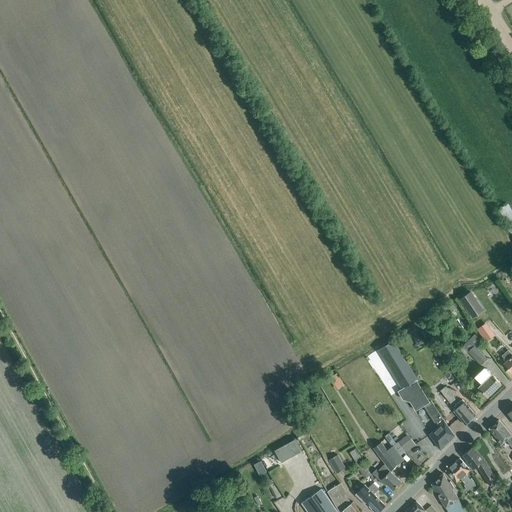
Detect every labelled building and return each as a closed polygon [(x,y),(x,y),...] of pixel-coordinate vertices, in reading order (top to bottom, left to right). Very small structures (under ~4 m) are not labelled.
[(501,208),(510,222),(511,220),(511,202),(511,201),(501,208)] [(470,292),(460,300),(467,310),(477,302),(470,292)] [(486,323),(477,329),(486,342),(495,335),(486,323)] [(416,330),(410,333),(417,346),(422,343),(416,330)] [(394,340),(379,350),(401,388),(417,379),(394,340)] [(481,365),(487,359),(475,345),(468,352),(481,365)] [(511,354),(508,351),(503,356),(507,362),(504,364),(511,372),(511,354)] [(484,367),(474,376),(477,379),(482,384),(479,387),(488,397),(501,384),(492,375),(487,370),(484,367)] [(332,384),(340,379),(337,373),(329,378),(332,384)] [(429,402),(416,381),(399,392),(404,399),(411,401),(416,410),(424,405),(438,426),(429,434),(440,450),(455,436),(431,400),(429,402)] [(450,403),(455,399),(454,397),(456,391),(446,387),(441,391),(450,403)] [(465,425),(475,415),(462,399),(455,405),(457,407),(453,410),(465,425)] [(511,436),(499,420),(489,429),(501,444),(506,440),(511,447),(511,436)] [(309,436),(312,434),(309,428),(297,435),(299,440),(308,435),(309,436)] [(401,439),(408,450),(418,444),(412,433),(401,439)] [(288,443),(295,455),(301,452),(294,439),(288,443)] [(401,482),(391,472),(395,467),(398,465),(381,442),(373,448),(385,464),(378,471),(376,469),(372,473),(384,485),(386,483),(393,490),(401,482)] [(288,459),(295,455),(288,443),(281,447),(288,459)] [(497,482),(484,460),(473,446),(463,455),(467,461),(467,463),(473,470),(478,466),(490,487),(497,482)] [(281,463),(288,459),(281,447),(275,450),(281,463)] [(371,475),(356,449),(350,452),(366,478),(371,475)] [(336,473),(345,468),(337,455),(328,460),(336,473)] [(469,479),(465,474),(470,470),(460,458),(446,470),(456,482),(460,478),(465,485),(464,486),(467,491),(475,485),(471,478),(469,479)] [(260,475),(267,471),(261,461),(254,465),(260,475)] [(465,511),(452,489),(454,488),(450,481),(448,482),(443,474),(432,484),(433,486),(433,487),(443,505),(444,505),(447,511),(465,511)] [(341,511),(360,511),(353,502),(351,503),(345,495),(346,492),(341,483),(328,491),(339,511),(340,511),(341,511)] [(365,485),(355,494),(367,507),(368,505),(375,511),(378,511),(385,505),(373,494),(379,489),(373,483),(368,488),(365,485)] [(337,511),(322,490),(302,504),(308,511),(337,511)] [(425,511),(416,501),(404,511),(425,511)]
